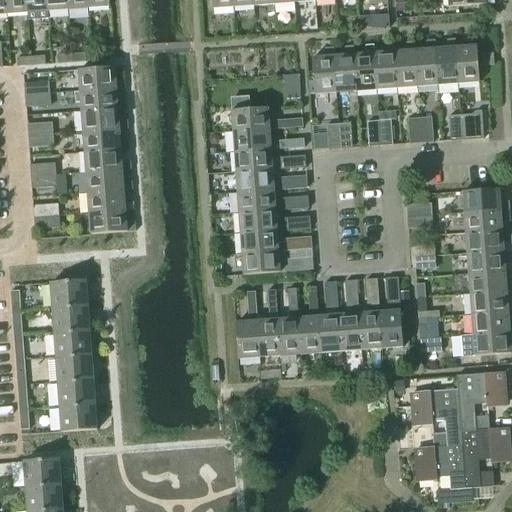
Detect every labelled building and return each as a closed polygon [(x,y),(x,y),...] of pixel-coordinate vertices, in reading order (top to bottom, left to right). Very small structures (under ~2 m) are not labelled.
[(6,0),(7,16),(27,14),(26,0),(6,0)] [(26,0),(27,14),(28,14),(28,20),(48,19),(46,0),(26,0)] [(46,0),(48,19),(49,19),(48,13),(68,11),(67,0),(46,0)] [(67,0),(68,11),(88,10),(87,0),(67,0)] [(87,0),(88,10),(109,8),(108,0),(87,0)] [(211,0),(212,10),(233,9),(232,0),(211,0)] [(232,0),(233,9),(254,7),(253,0),(232,0)] [(448,0),(449,9),(494,5),(493,0),(448,0)] [(456,49),(458,86),(479,84),(476,39),(467,40),(468,48),(456,49)] [(436,50),(438,87),(458,86),(456,49),(455,40),(447,41),(447,50),(436,50)] [(415,52),(418,89),(438,87),(436,50),(435,42),(426,43),(427,51),(415,52)] [(395,53),(398,90),(418,89),(415,52),(414,43),(406,44),(406,53),(395,53)] [(375,55),(377,91),(398,90),(395,53),(394,45),(386,45),(386,54),(375,55)] [(354,56),(357,93),(377,91),(375,55),(374,46),(365,47),(366,55),(354,56)] [(334,58),(336,94),(357,93),(354,56),(353,48),(345,48),(346,57),(334,58)] [(312,59),(315,95),(315,96),(336,94),(334,58),(333,49),(325,49),(325,58),(312,59)] [(99,53),(99,62),(113,61),(113,53),(99,53)] [(71,55),(72,64),(86,63),(85,54),(71,55)] [(57,56),(58,65),(72,64),(71,55),(57,56)] [(482,68),(486,67),(494,67),(493,55),(481,56),(482,68)] [(31,58),(31,67),(45,66),(45,57),(31,58)] [(17,68),(22,67),(31,67),(31,58),(17,59),(17,68)] [(79,72),(80,92),(116,90),(116,91),(125,90),(124,82),(116,82),(115,69),(79,72)] [(299,80),(283,82),(284,101),(301,99),(299,80)] [(24,85),(25,97),(50,95),(49,83),(24,85)] [(80,92),(82,113),(118,110),(118,111),(127,110),(126,102),(117,102),(116,91),(116,90),(80,92)] [(25,97),(26,109),(51,107),(50,95),(25,97)] [(82,113),(83,133),(119,131),(128,130),(128,122),(119,123),(118,111),(118,110),(82,113)] [(269,124),(268,110),(231,112),(233,134),(269,132),(303,129),(302,120),(277,122),(277,123),(269,124)] [(461,118),(462,142),(484,140),(482,116),(461,118)] [(448,119),(450,143),(462,142),(461,118),(448,119)] [(420,120),(422,145),(433,144),(431,119),(420,120)] [(407,121),(409,146),(422,145),(420,120),(407,121)] [(379,123),(381,148),(392,147),(390,122),(379,123)] [(367,124),(369,149),(381,148),(379,123),(367,124)] [(27,126),(28,137),(53,136),(52,124),(27,126)] [(339,127),(341,151),(352,150),(350,126),(339,127)] [(327,127),(329,152),(341,151),(339,127),(327,127)] [(85,154),(121,152),(129,151),(129,143),(120,143),(119,131),(83,133),(85,154)] [(233,134),(234,153),(271,151),(271,152),(304,149),(304,141),(278,143),(278,144),(270,145),(269,132),(233,134)] [(28,137),(29,149),(53,148),(53,136),(28,137)] [(234,153),(236,174),(272,172),(306,169),(305,157),(279,159),(279,164),(272,165),(271,152),(271,151),(234,153)] [(86,175),(122,172),(131,171),(131,163),(122,164),(121,152),(85,154),(86,175)] [(30,167),(31,179),(56,177),(55,165),(30,167)] [(86,175),(88,194),(124,192),(133,192),(132,183),(123,184),(122,172),(86,175)] [(236,174),(237,195),(274,192),(307,190),(306,178),(281,180),(281,184),(273,185),(272,172),(236,174)] [(31,179),(31,190),(57,188),(56,177),(31,179)] [(462,194),(464,215),(500,212),(500,213),(509,212),(508,204),(500,204),(499,191),(462,194)] [(88,194),(89,215),(125,213),(134,212),(134,204),(125,204),(124,192),(88,194)] [(237,195),(239,215),(275,212),(275,213),(309,210),(308,198),(282,200),(282,205),(275,206),(274,192),(237,195)] [(33,207),(34,219),(59,217),(58,205),(33,207)] [(406,207),(407,219),(432,217),(431,206),(406,207)] [(239,215),(240,235),(277,232),(277,233),(310,230),(309,219),(283,221),(284,225),(276,226),(275,213),(275,212),(239,215)] [(465,235),(502,233),(510,232),(510,224),(501,225),(500,213),(500,212),(464,215),(465,235)] [(89,215),(91,235),(91,236),(136,233),(135,224),(126,224),(125,213),(89,215)] [(34,219),(35,231),(60,229),(59,217),(34,219)] [(407,219),(408,231),(433,229),(432,217),(407,219)] [(240,235),(242,256),(278,253),(278,254),(311,251),(311,239),(285,241),(285,246),(278,246),(277,233),(277,232),(240,235)] [(467,256),(503,253),(511,252),(511,243),(503,244),(502,233),(465,235),(467,256)] [(409,248),(410,260),(434,258),(434,246),(409,248)] [(242,256),(243,277),(313,272),(312,259),(279,262),(278,254),(278,253),(242,256)] [(467,256),(468,276),(505,273),(511,272),(511,264),(504,265),(503,253),(467,256)] [(410,260),(410,270),(410,272),(435,270),(434,258),(410,260)] [(468,276),(470,295),(506,292),(506,293),(511,292),(511,284),(506,285),(505,273),(468,276)] [(379,314),(382,350),(403,349),(398,280),(385,281),(387,305),(391,305),(392,313),(379,314)] [(359,315),(362,352),(382,350),(379,314),(377,281),(365,282),(367,307),(371,307),(372,314),(359,315)] [(50,284),(52,309),(88,307),(86,282),(50,284)] [(338,317),(341,353),(362,352),(359,315),(356,282),(344,283),(346,309),(351,308),(352,316),(338,317)] [(318,318),(321,355),(341,353),(338,317),(336,284),(324,285),(326,310),(331,310),(331,317),(318,318)] [(416,286),(417,299),(425,299),(424,285),(416,286)] [(298,320),(301,356),(321,355),(318,318),(316,289),(309,290),(310,311),(312,311),(312,319),(298,320)] [(278,321),(281,357),(301,356),(298,320),(296,290),(288,291),(290,312),(292,312),(292,320),(278,321)] [(10,293),(11,310),(21,309),(19,292),(10,293)] [(257,323),(260,359),(281,357),(278,321),(276,292),(267,293),(268,314),(270,314),(270,322),(257,323)] [(471,316),(508,314),(511,313),(511,305),(507,305),(506,293),(506,292),(470,295),(471,316)] [(236,324),(238,360),(260,359),(257,323),(255,293),(247,294),(248,316),(250,316),(250,323),(236,324)] [(409,293),(399,294),(400,301),(409,301),(409,293)] [(417,299),(418,313),(426,312),(425,299),(417,299)] [(52,309),(54,334),(89,331),(88,307),(52,309)] [(11,310),(13,332),(22,331),(21,309),(11,310)] [(471,316),(473,336),(461,337),(509,334),(511,333),(511,325),(509,326),(508,314),(471,316)] [(419,326),(420,340),(428,339),(427,326),(419,326)] [(54,334),(56,359),(91,356),(89,331),(54,334)] [(463,358),(474,357),(511,354),(511,345),(510,346),(509,334),(461,337),(463,358)] [(420,340),(421,353),(442,351),(441,338),(428,339),(420,340)] [(14,342),(15,362),(24,361),(23,341),(14,342)] [(56,359),(58,383),(93,381),(91,356),(56,359)] [(15,362),(16,381),(26,380),(24,361),(15,362)] [(457,390),(460,434),(489,432),(488,430),(488,417),(474,418),(473,406),(487,405),(487,408),(507,407),(505,373),(456,377),(457,390)] [(58,383),(60,408),(95,406),(93,381),(58,383)] [(403,383),(394,383),(395,394),(404,394),(403,383)] [(432,435),(433,448),(433,449),(461,447),(460,434),(457,390),(409,394),(412,427),(433,426),(433,422),(446,421),(447,434),(432,435)] [(18,391),(19,411),(28,410),(26,391),(18,391)] [(60,408),(62,433),(97,430),(95,406),(60,408)] [(19,411),(20,430),(29,430),(28,410),(19,411)] [(489,432),(460,434),(461,447),(464,489),(471,489),(472,501),(492,500),(491,487),(493,487),(492,473),(477,474),(477,462),(490,461),(491,464),(511,463),(509,429),(488,430),(489,432)] [(433,448),(413,449),(416,483),(437,482),(436,478),(450,477),(451,489),(436,490),(437,505),(442,505),(443,510),(449,510),(449,504),(472,503),(472,501),(471,489),(464,489),(461,447),(433,449),(433,448)] [(23,462),(25,487),(61,484),(59,459),(23,462)] [(25,487),(26,511),(28,511),(62,510),(61,484),(25,487)]
